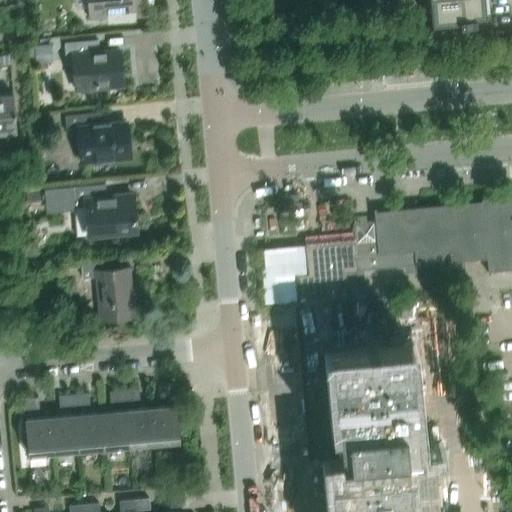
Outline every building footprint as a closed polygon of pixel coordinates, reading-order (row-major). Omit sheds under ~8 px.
[(87,0),(89,20),(136,15),(134,0),(87,0)] [(429,0),(431,25),(458,23),(459,27),(476,26),(476,19),(486,18),(483,0),(429,0)] [(97,41),(64,44),(66,61),(72,60),(75,91),(123,87),(120,51),(98,53),(97,41)] [(53,62),(51,46),(34,47),(36,64),(53,62)] [(10,54),(9,54),(0,54),(0,65),(11,64),(10,54)] [(0,95),(0,135),(16,134),(12,95),(0,95)] [(100,112),(64,115),(66,128),(77,127),(81,162),(130,157),(126,122),(101,125),(100,112)] [(37,126),(43,126),(48,121),(48,113),(36,114),(37,126)] [(105,185),(71,187),(46,189),(48,210),(85,207),(87,236),(135,233),(132,195),(106,197),(105,185)] [(39,190),(27,191),(28,202),(40,201),(39,190)] [(511,196),(374,209),(378,255),(414,251),(415,265),(487,259),(489,274),(511,271),(511,196)] [(300,197),(281,198),(281,206),(279,206),(279,215),(304,213),(303,204),(301,205),(300,197)] [(298,305),(314,303),(348,299),(345,271),(357,270),(355,241),(305,245),(307,273),(296,274),(298,305)] [(93,277),(97,320),(136,316),(132,268),(113,270),(112,258),(80,261),(82,278),(93,277)] [(411,511),(406,453),(418,452),(408,343),(395,344),(383,345),(379,296),(348,299),(314,303),(319,352),(331,351),(341,456),(329,457),(334,511),(411,511)] [(395,344),(408,343),(407,331),(393,332),(395,344)] [(160,397),(176,395),(175,384),(160,385),(160,397)] [(124,389),(125,399),(140,398),(139,387),(124,389)] [(111,400),(125,399),(124,389),(110,390),(111,400)] [(74,393),(75,404),(90,402),(89,392),(74,393)] [(60,405),(75,404),(74,393),(59,395),(60,405)] [(39,408),(38,396),(24,398),(25,409),(39,408)] [(155,444),(180,442),(177,406),(152,408),(155,444)] [(130,447),(155,444),(152,408),(126,410),(130,447)] [(104,449),(130,447),(126,410),(101,413),(104,449)] [(79,451),(104,449),(101,413),(76,415),(79,451)] [(54,454),(79,451),(76,415),(50,417),(54,454)] [(50,417),(25,420),(28,456),(54,454),(50,417)] [(432,511),(428,462),(411,464),(415,511),(432,511)] [(185,494),(170,495),(170,506),(185,505),(185,494)] [(150,508),(149,497),(134,498),(135,510),(150,508)] [(135,510),(134,498),(120,500),(121,511),(135,510)] [(84,503),(85,511),(100,511),(99,502),(84,503)] [(70,511),(85,511),(84,503),(69,505),(70,511)]
